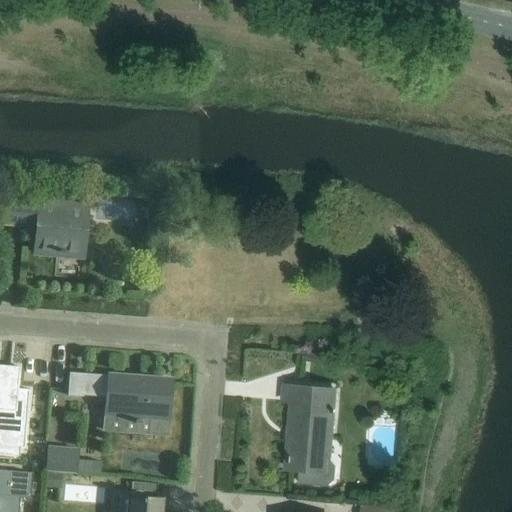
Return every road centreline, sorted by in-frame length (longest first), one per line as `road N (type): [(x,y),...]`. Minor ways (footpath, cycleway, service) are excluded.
road 1 (residential): [(0,325),(195,339),(208,348),(219,389),(208,511)]
road 2 (secondary): [(357,0),(511,30)]
